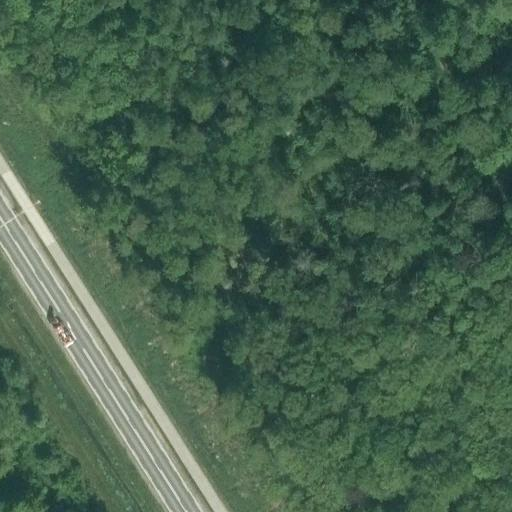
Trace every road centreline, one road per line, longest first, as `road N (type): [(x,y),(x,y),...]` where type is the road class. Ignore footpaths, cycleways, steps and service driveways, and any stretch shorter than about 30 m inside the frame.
road 1 (secondary): [(185,511),(0,219)]
road 2 (track): [(511,219),(409,0)]
road 3 (track): [(0,321),(122,511)]
